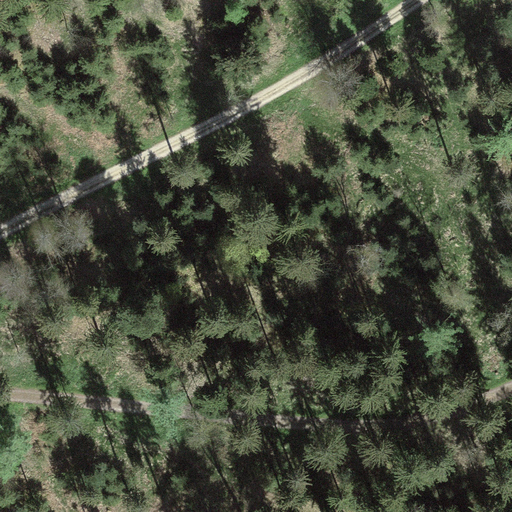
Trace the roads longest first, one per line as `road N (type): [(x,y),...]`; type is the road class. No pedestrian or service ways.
road 1 (track): [(0,392),(384,421),(440,412),(511,386)]
road 2 (track): [(0,236),(428,0)]
